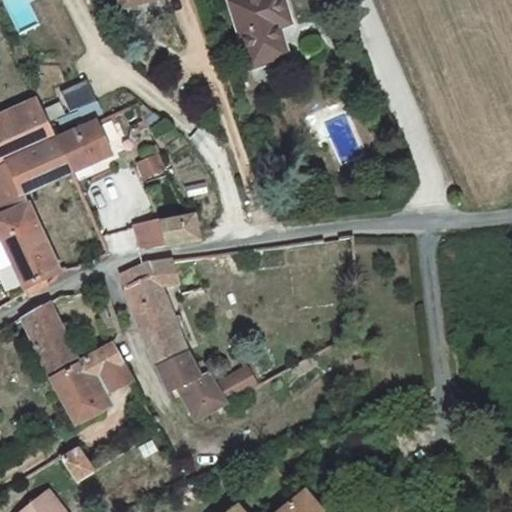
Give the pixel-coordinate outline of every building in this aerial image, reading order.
[(119,0),(122,9),(126,24),(167,14),(163,0),(119,0)] [(282,0),(243,0),(230,4),(251,70),(288,59),(278,28),(290,24),(282,0)] [(61,93),(77,125),(104,112),(88,79),(61,93)] [(37,102),(0,118),(0,215),(1,217),(0,217),(0,238),(22,286),(27,296),(48,286),(46,282),(53,280),(49,271),(42,256),(50,252),(24,196),(72,174),(57,141),(57,142),(38,102),(37,102)] [(145,122),(137,126),(140,132),(148,129),(145,122)] [(96,124),(57,141),(72,174),(111,157),(96,124)] [(398,176),(389,174),(387,183),(396,185),(398,176)] [(188,218),(160,223),(161,227),(165,247),(200,242),(197,229),(195,217),(188,218)] [(161,227),(144,230),(148,250),(165,247),(161,227)] [(0,238),(0,279),(7,293),(22,286),(0,238)] [(50,252),(42,256),(49,271),(57,268),(50,252)] [(149,263),(121,275),(132,309),(142,335),(158,368),(187,355),(182,342),(188,339),(185,333),(179,335),(166,302),(159,287),(179,285),(172,262),(149,265),(149,263)] [(48,304),(22,319),(52,380),(78,365),(78,364),(48,304)] [(251,311),(210,310),(224,334),(251,311)] [(78,365),(52,380),(76,426),(103,412),(87,384),(95,381),(113,371),(123,364),(114,346),(113,346),(78,364),(78,365)] [(187,355),(158,368),(170,393),(178,389),(192,414),(196,413),(209,405),(213,412),(226,404),(215,386),(208,373),(209,372),(202,360),(192,365),(187,355)] [(95,381),(87,384),(103,412),(110,408),(102,394),(132,378),(123,364),(113,371),(95,381)] [(215,386),(226,404),(258,387),(247,369),(215,386)] [(141,396),(129,403),(128,404),(128,405),(128,406),(129,407),(129,408),(130,409),(131,409),(132,410),(133,410),(134,409),(135,409),(136,408),(137,407),(137,406),(145,403),(141,396)] [(213,412),(209,405),(196,413),(200,419),(213,412)] [(79,451),(62,460),(77,484),(94,474),(99,470),(95,464),(90,467),(79,451)] [(64,511),(48,492),(22,511),(64,511)] [(241,511),(237,507),(230,511),(320,511),(305,493),(293,503),(289,498),(283,503),(287,508),(282,511),(241,511)]
